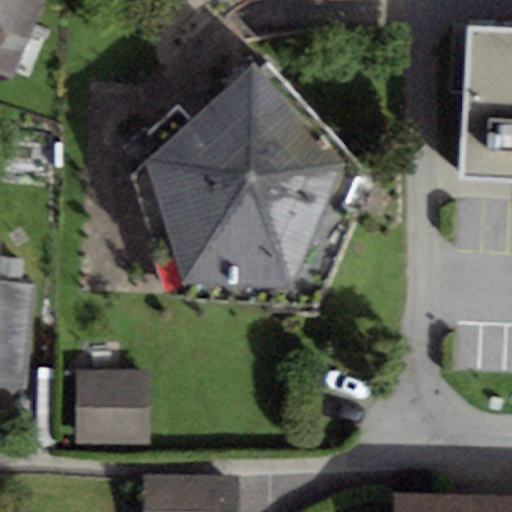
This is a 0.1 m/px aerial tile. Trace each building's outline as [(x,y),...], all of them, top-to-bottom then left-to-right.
[(37,0),(0,0),(0,90),(3,92),(37,0)] [(511,34),(471,33),(461,178),(511,180),(511,34)] [(337,176),(224,66),(128,157),(172,292),(274,305),(337,176)] [(154,376),(84,375),(84,442),(153,443),(154,376)] [(242,511),(242,489),(146,488),(145,511),(242,511)]
